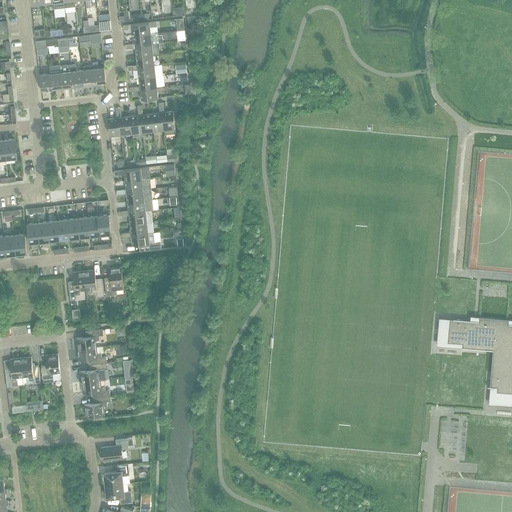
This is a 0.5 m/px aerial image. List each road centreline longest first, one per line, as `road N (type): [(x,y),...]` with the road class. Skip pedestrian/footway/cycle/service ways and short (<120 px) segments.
road 1 (residential): [(0,266),(116,251),(109,180)]
road 2 (residential): [(73,437),(60,335),(0,341)]
